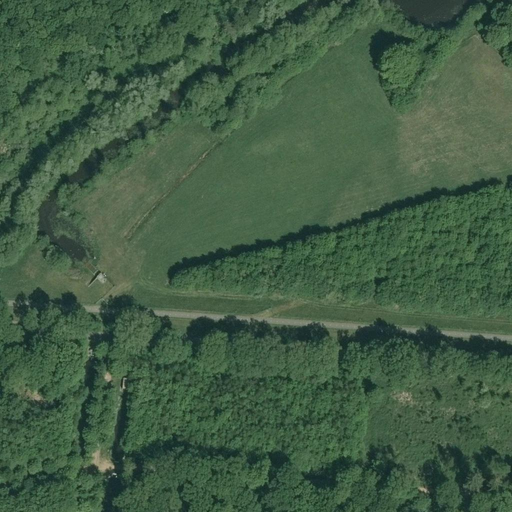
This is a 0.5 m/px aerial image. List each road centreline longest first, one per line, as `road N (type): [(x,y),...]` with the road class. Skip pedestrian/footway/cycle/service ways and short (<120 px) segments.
road 1 (tertiary): [(511,368),(0,329)]
road 2 (track): [(94,470),(511,501)]
road 3 (track): [(103,337),(94,470)]
